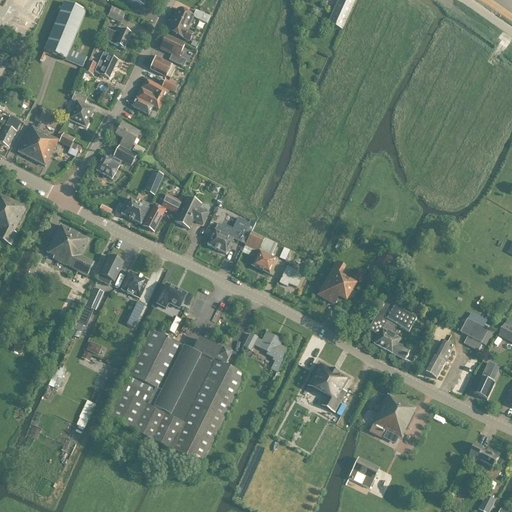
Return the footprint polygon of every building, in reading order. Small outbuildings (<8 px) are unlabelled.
[(135,0),(134,4),(149,10),(152,0),(135,0)] [(361,0),(344,0),(333,26),(347,32),(361,0)] [(69,5),(49,54),(71,64),(75,53),(91,15),(69,5)] [(117,10),(112,20),(125,26),(130,16),(117,10)] [(193,34),(198,21),(199,20),(183,13),(173,35),(194,45),(198,37),(193,34)] [(136,37),(122,30),(120,36),(112,32),(107,42),(129,52),(136,37)] [(193,63),(185,60),(190,49),(171,40),(166,50),(179,57),(176,63),(190,69),(193,63)] [(75,53),(71,64),(87,71),(92,60),(75,53)] [(108,57),(100,74),(114,81),(123,64),(108,57)] [(0,88),(2,89),(7,78),(10,73),(13,67),(0,60),(0,88)] [(162,62),(156,74),(174,83),(180,71),(162,62)] [(93,64),(88,74),(90,75),(97,78),(102,68),(94,65),(93,64)] [(135,109),(149,117),(153,119),(158,111),(163,114),(173,96),(150,82),(135,109)] [(179,97),(183,89),(170,83),(167,91),(179,97)] [(80,105),(72,122),(90,130),(98,113),(89,108),(92,101),(80,96),(76,103),(80,105)] [(13,150),(26,126),(15,120),(2,144),(13,150)] [(136,154),(145,136),(127,126),(121,138),(129,142),(126,148),(136,154)] [(37,163),(50,137),(37,129),(23,156),(37,163)] [(50,137),(37,163),(50,169),(63,144),(50,137)] [(83,155),(84,156),(87,151),(78,146),(79,143),(69,137),(64,145),(75,151),(73,156),(80,160),(83,155)] [(140,148),(137,154),(146,159),(149,153),(140,148)] [(101,173),(117,183),(125,168),(122,167),(124,163),(136,170),(142,159),(124,149),(118,160),(115,158),(113,161),(109,159),(101,173)] [(149,195),(159,200),(168,179),(158,175),(149,195)] [(223,190),(225,185),(219,182),(216,187),(223,190)] [(2,197),(0,201),(0,231),(5,235),(2,242),(12,247),(15,248),(21,237),(17,236),(30,211),(2,197)] [(181,216),(186,207),(172,199),(167,209),(181,216)] [(207,228),(213,217),(203,212),(205,208),(191,201),(179,226),(194,232),(198,224),(207,228)] [(145,227),(153,212),(147,209),(148,206),(144,203),(142,206),(135,202),(127,218),(145,227)] [(223,207),(220,214),(225,216),(228,209),(223,207)] [(159,235),(170,213),(161,208),(150,230),(159,235)] [(239,243),(250,248),(256,235),(260,227),(255,224),(254,226),(243,221),(238,232),(227,227),(226,229),(224,228),(214,249),(232,257),(239,243)] [(66,228),(51,257),(57,261),(57,262),(70,269),(73,265),(77,273),(82,275),(90,280),(91,278),(98,266),(85,259),(93,243),(66,228)] [(281,248),(256,235),(250,248),(250,250),(263,256),(256,270),(275,279),(282,263),(276,259),(281,248)] [(289,245),(284,255),(291,258),(296,248),(289,245)] [(389,253),(389,254),(381,266),(391,272),(398,260),(389,253)] [(295,266),(299,257),(294,254),(290,264),(295,266)] [(105,279),(118,285),(128,266),(114,260),(105,279)] [(311,263),(308,269),(314,272),(317,266),(311,263)] [(334,280),(324,298),(340,307),(345,299),(351,303),(358,289),(343,281),(349,270),(342,266),(336,276),(334,280)] [(301,291),(308,278),(292,270),(284,287),(292,290),(293,287),(301,291)] [(145,303),(153,286),(136,278),(128,295),(145,303)] [(171,288),(161,308),(170,312),(173,307),(184,312),(191,298),(171,288)] [(89,309),(82,325),(89,328),(96,312),(100,314),(108,296),(100,292),(91,310),(89,309)] [(139,332),(150,309),(142,305),(131,328),(139,332)] [(415,336),(422,322),(390,306),(376,333),(386,339),(381,347),(411,363),(415,355),(403,349),(407,343),(397,338),(402,329),(415,336)] [(180,332),(190,338),(200,320),(190,314),(180,332)] [(467,336),(488,348),(495,334),(474,323),(467,336)] [(210,334),(216,336),(219,328),(214,325),(210,334)] [(158,329),(156,334),(162,337),(164,332),(158,329)] [(79,333),(76,338),(83,341),(86,335),(85,335),(79,333)] [(112,420),(205,467),(250,377),(230,367),(235,357),(204,342),(198,355),(188,350),(162,337),(156,334),(112,420)] [(259,349),(272,356),(271,358),(278,361),(277,364),(279,365),(275,373),(283,376),(294,353),(286,349),(288,344),(271,336),(267,344),(262,341),(262,340),(255,337),(248,350),(256,354),(259,349)] [(445,381),(462,351),(451,344),(434,375),(445,381)] [(106,349),(95,345),(91,353),(102,357),(106,349)] [(20,347),(17,353),(25,357),(28,350),(20,347)] [(89,355),(86,361),(94,365),(94,364),(97,359),(89,355)] [(241,365),(245,367),(249,357),(245,355),(241,365)] [(67,391),(69,366),(61,365),(58,390),(67,391)] [(501,388),(495,385),(502,370),(495,367),(480,398),(493,404),(501,388)] [(324,368),(312,390),(331,401),(326,410),(335,415),(339,417),(351,396),(347,394),(353,383),(343,378),(343,377),(335,373),(334,373),(324,368)] [(419,414),(392,401),(375,436),(386,441),(390,434),(405,442),(419,414)] [(84,421),(81,428),(88,432),(93,423),(100,408),(92,404),(83,421),(84,421)] [(258,414),(255,420),(261,423),(263,417),(258,414)] [(297,415),(289,431),(304,438),(311,422),(297,415)] [(344,432),(347,422),(339,419),(336,429),(344,432)] [(501,473),(508,459),(496,452),(493,457),(492,456),(493,453),(483,448),(475,463),(481,467),(483,461),(485,462),(484,464),(501,473)] [(357,483),(364,487),(373,492),(383,472),(362,461),(352,480),(357,483)] [(59,477),(64,479),(67,472),(62,469),(59,477)] [(498,511),(502,504),(492,499),(485,511),(498,511)]
